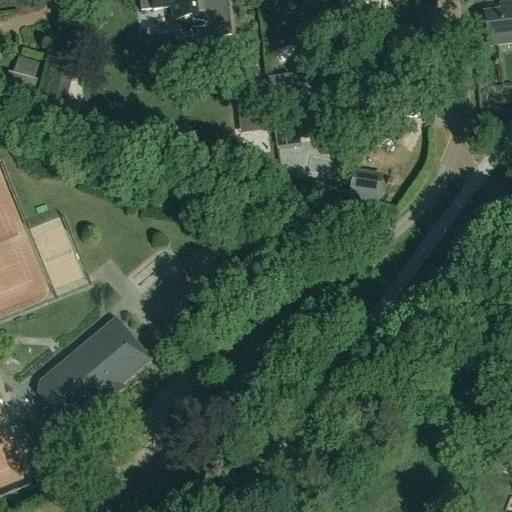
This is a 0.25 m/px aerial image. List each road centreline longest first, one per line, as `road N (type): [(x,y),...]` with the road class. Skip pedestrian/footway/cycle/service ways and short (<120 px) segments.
road 1 (residential): [(175,428),(221,397),(273,307),(416,214),(460,146)]
road 2 (residential): [(261,511),(501,195)]
road 3 (residential): [(460,146),(445,0)]
